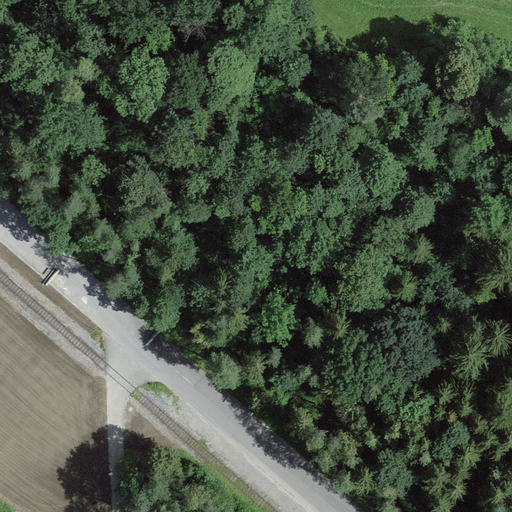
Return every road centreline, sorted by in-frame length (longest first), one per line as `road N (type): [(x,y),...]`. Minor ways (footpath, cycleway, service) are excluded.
road 1 (unclassified): [(129,334),(329,511)]
road 2 (residential): [(129,334),(112,429),(117,511)]
road 3 (unclassified): [(0,221),(129,334)]
